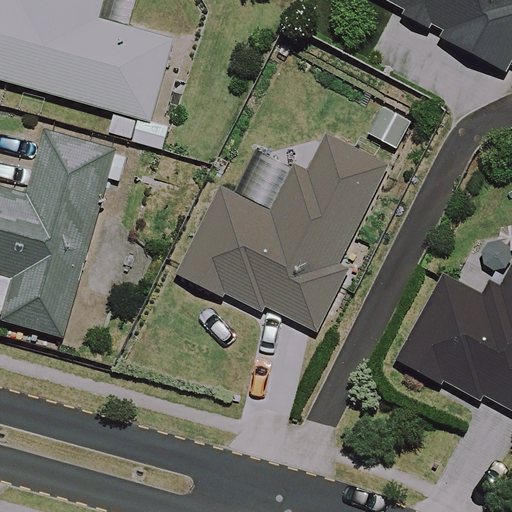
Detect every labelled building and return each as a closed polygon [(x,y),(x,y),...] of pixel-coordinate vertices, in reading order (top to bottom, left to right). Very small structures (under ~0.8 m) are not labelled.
[(103,0),(13,0),(14,0),(11,0),(0,0),(0,84),(147,127),(171,45),(97,24),(103,0)] [(511,0),(368,0),(405,18),(401,27),(508,78),(511,69),(511,0)] [(362,98),(333,86),(320,117),(349,129),(362,98)] [(411,118),(383,105),(370,137),(398,149),(411,118)] [(112,155),(46,138),(30,198),(0,190),(0,323),(64,340),(112,155)] [(383,167),(324,144),(309,180),(293,173),(274,219),(217,196),(183,281),(315,334),(383,167)] [(389,371),(476,418),(470,429),(507,450),(511,440),(511,275),(503,291),(491,284),(481,302),(479,301),(439,279),(389,371)]
